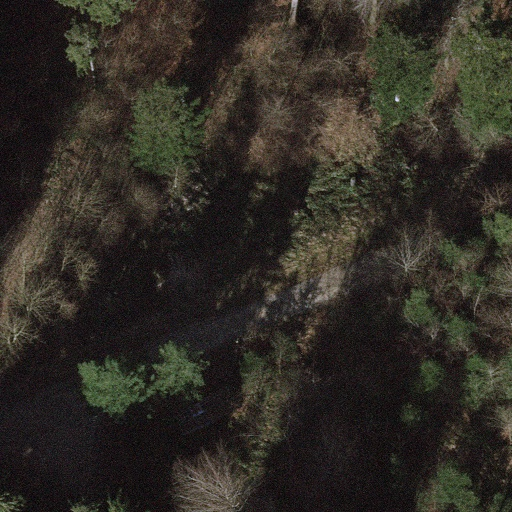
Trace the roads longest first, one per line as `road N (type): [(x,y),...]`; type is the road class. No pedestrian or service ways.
road 1 (track): [(25,421),(511,226)]
road 2 (track): [(122,511),(25,421)]
